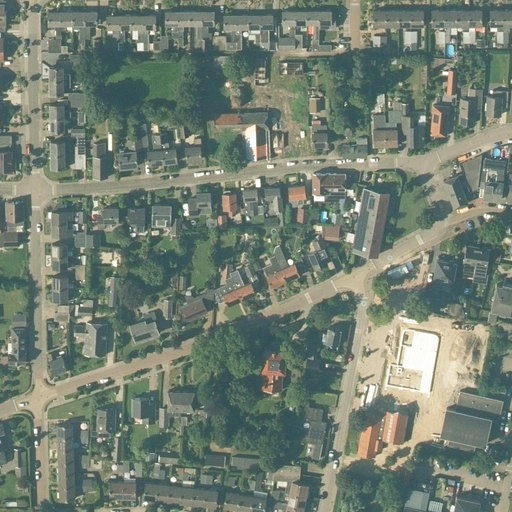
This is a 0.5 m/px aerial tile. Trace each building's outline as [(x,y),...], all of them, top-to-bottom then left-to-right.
[(511,9),(503,10),(503,43),(503,48),(508,48),(508,43),(508,32),(509,32),(509,25),(511,25),(511,9)] [(282,24),(290,24),(290,37),(278,37),(278,49),(295,50),(295,48),(295,34),(295,28),(295,10),(282,10),(282,24)] [(295,10),(295,28),(298,28),(300,26),(300,24),(307,24),(307,10),(295,10)] [(313,24),(313,39),(318,39),(318,28),(318,10),(307,10),(307,24),(313,24)] [(318,10),(318,28),(335,28),(335,14),(332,14),(332,10),(318,10)] [(386,25),(386,10),(373,11),(373,25),(386,25)] [(398,10),(386,10),(386,25),(398,25),(398,10)] [(411,10),(398,10),(398,25),(411,25),(411,10)] [(411,10),(411,25),(424,25),(424,10),(411,10)] [(444,43),(444,10),(431,10),(431,26),(439,25),(439,31),(438,31),(439,43),(444,43)] [(457,10),(444,10),(444,43),(450,43),(450,34),(451,34),(451,25),(457,25),(457,10)] [(469,10),(457,10),(457,25),(463,25),(463,43),(469,43),(469,10)] [(475,47),(475,25),(482,25),(482,10),(469,10),(469,43),(469,47),(475,47)] [(490,10),(490,25),(497,25),(497,43),(495,43),(495,47),(502,47),(502,43),(503,43),(503,10),(490,10)] [(60,34),(60,11),(48,11),(48,25),(56,25),(56,34),(60,34)] [(72,11),(60,11),(60,34),(61,34),(61,30),(66,30),(66,25),(73,25),(72,11)] [(85,38),(85,11),(72,11),(73,25),(80,25),(80,41),(81,42),(85,42),(85,38)] [(98,11),(85,11),(85,38),(90,38),(90,25),(98,25),(98,11)] [(178,38),(178,11),(165,11),(165,25),(173,25),(173,31),(172,31),(172,34),(173,34),(173,38),(178,38)] [(190,11),(178,11),(178,38),(179,38),(179,46),(183,46),(183,25),(190,24),(190,11)] [(202,38),(202,11),(190,11),(190,24),(197,24),(197,38),(202,38)] [(215,11),(202,11),(202,38),(202,49),(206,49),(206,50),(211,50),(211,44),(206,44),(206,38),(212,38),(212,32),(208,32),(208,24),(215,24),(215,11)] [(119,42),(119,15),(107,15),(107,28),(113,28),(113,34),(115,34),(115,42),(119,42)] [(119,15),(119,42),(124,42),(124,28),(131,28),(131,15),(119,15)] [(131,15),(131,28),(138,28),(138,42),(140,42),(140,49),(143,49),(143,15),(131,15)] [(143,15),(143,49),(143,50),(149,50),(149,33),(148,33),(148,28),(156,28),(156,15),(143,15)] [(236,28),(236,15),(224,15),(224,28),(236,28)] [(236,15),(236,28),(236,33),(236,42),(241,42),(241,28),(248,28),(248,15),(236,15)] [(248,15),(248,28),(249,34),(256,34),(256,42),(260,42),(260,29),(260,15),(248,15)] [(273,15),(260,15),(260,29),(260,42),(261,49),(271,49),(271,41),(269,41),(269,28),(273,28),(273,15)] [(213,68),(230,68),(230,56),(213,56),(213,68)] [(255,57),(254,85),(265,85),(266,57),(255,57)] [(195,59),(195,68),(205,68),(204,59),(195,59)] [(303,75),(303,62),(279,62),(279,75),(303,75)] [(70,74),(63,74),(63,68),(49,68),(49,81),(69,81),(70,81),(70,74)] [(448,69),(447,93),(456,94),(457,70),(448,69)] [(70,81),(69,81),(49,81),(49,95),(63,95),(63,87),(71,87),(70,81)] [(230,88),(230,105),(245,104),(245,87),(230,88)] [(480,105),(481,90),(469,90),(469,100),(462,100),(460,124),(473,124),(474,105),(480,105)] [(507,103),(507,92),(493,91),(492,97),(487,97),(486,115),(500,115),(501,103),(507,103)] [(310,98),(309,113),(320,113),(320,98),(310,98)] [(389,129),(385,129),(385,146),(397,145),(397,129),(396,129),(395,122),(402,122),(402,103),(402,110),(389,110),(389,122),(389,129)] [(409,103),(402,103),(402,122),(402,133),(407,133),(406,146),(423,147),(423,127),(418,127),(417,119),(419,119),(419,116),(409,116),(409,103)] [(70,111),(63,111),(63,104),(50,105),(50,119),(63,118),(63,117),(70,117),(70,111)] [(374,122),(374,123),(373,129),(373,146),(385,146),(385,129),(380,129),(380,122),(383,122),(383,114),(384,114),(384,104),(373,104),(373,122),(374,122)] [(446,135),(449,107),(434,105),(431,134),(446,135)] [(267,113),(245,114),(214,115),(214,131),(246,130),(246,157),(266,157),(266,129),(268,129),(267,113)] [(63,118),(50,119),(50,132),(64,132),(63,118)] [(191,118),(188,119),(188,118),(178,119),(180,138),(190,137),(188,124),(192,124),(191,118)] [(145,123),(139,124),(142,147),(148,146),(145,123)] [(312,123),(313,133),(312,133),(313,146),(327,145),(326,133),(326,124),(320,125),(320,123),(312,123)] [(137,124),(139,140),(128,141),(129,152),(118,153),(120,168),(138,166),(136,152),(142,151),(142,147),(139,124),(137,124)] [(77,137),(84,137),(84,135),(85,135),(85,128),(71,128),(71,136),(77,136),(77,137)] [(176,149),(169,150),(168,142),(169,142),(168,133),(167,133),(166,129),(160,130),(160,133),(163,164),(177,162),(176,149)] [(153,134),(154,152),(147,152),(149,165),(163,164),(160,133),(153,134)] [(0,143),(12,143),(12,135),(0,135),(0,143)] [(84,137),(77,137),(77,146),(75,146),(75,155),(85,155),(85,145),(84,146),(84,137)] [(200,144),(201,144),(201,138),(194,139),(195,147),(185,148),(187,161),(202,159),(200,144)] [(343,146),(343,158),(367,157),(366,141),(360,141),(360,145),(343,146)] [(71,154),(64,154),(64,142),(50,142),(51,155),(71,155),(71,154)] [(105,156),(105,150),(105,142),(93,142),(93,151),(93,178),(107,178),(107,166),(109,166),(109,159),(107,159),(107,156),(105,156)] [(13,173),(14,172),(14,158),(11,158),(11,152),(0,152),(0,170),(3,170),(3,173),(13,173)] [(463,173),(454,177),(444,181),(455,209),(460,207),(459,206),(469,202),(462,185),(468,182),(472,190),(478,187),(482,153),(459,164),(463,173)] [(71,161),(71,155),(51,155),(51,169),(65,169),(64,161),(71,161)] [(85,155),(75,155),(75,168),(85,168),(85,155)] [(490,167),(489,172),(482,172),(480,188),(484,188),(484,192),(491,198),(500,200),(503,174),(505,161),(484,158),(483,166),(490,167)] [(345,198),(345,190),(345,173),(313,173),(313,194),(324,194),(324,197),(345,198)] [(290,199),(297,198),(298,204),(304,203),(303,197),(306,197),(304,184),(288,186),(290,199)] [(282,208),(281,203),(281,197),(280,197),(279,187),(265,188),(266,199),(273,198),(274,209),(277,209),(279,225),(288,224),(286,208),(282,208)] [(258,214),(257,200),(258,200),(257,188),(243,189),(244,201),(248,200),(249,215),(258,214)] [(389,193),(387,192),(370,189),(370,190),(363,188),(363,192),(352,250),(359,251),(359,252),(378,255),(389,193)] [(223,209),(229,209),(229,216),(234,216),(234,209),(236,209),(235,192),(230,193),(230,191),(223,191),(223,193),(223,209)] [(196,193),(196,198),(188,198),(189,217),(198,216),(198,213),(211,213),(210,192),(209,192),(196,193)] [(7,231),(4,231),(4,232),(4,236),(4,246),(17,246),(17,235),(18,235),(17,230),(17,225),(23,225),(23,224),(23,203),(7,203),(7,225),(7,231)] [(171,205),(153,205),(152,226),(170,226),(171,205)] [(298,207),(297,220),(308,221),(309,208),(298,207)] [(104,208),(104,215),(98,215),(98,228),(106,228),(111,228),(111,222),(118,222),(118,208),(104,208)] [(128,208),(128,216),(124,216),(124,232),(143,232),(143,224),(144,224),(144,208),(128,208)] [(72,223),(72,218),(72,211),(67,211),(52,211),(52,223),(72,223)] [(84,223),(87,223),(87,211),(79,211),(79,223),(84,223)] [(217,215),(218,228),(226,228),(225,214),(217,215)] [(172,234),(172,239),(179,239),(179,234),(180,234),(180,217),(171,217),(171,234),(172,234)] [(72,223),(52,223),(52,235),(67,235),(73,235),(72,223)] [(87,223),(84,223),(84,232),(75,232),(75,239),(86,239),(86,233),(86,232),(87,232),(87,223)] [(327,224),(326,238),(339,239),(341,226),(327,224)] [(86,233),(86,239),(86,246),(100,246),(100,233),(86,233)] [(309,254),(315,269),(327,264),(322,252),(327,249),(323,238),(314,242),(317,251),(309,254)] [(73,255),(73,251),(73,244),(67,244),(52,244),(52,256),(73,255)] [(274,252),(275,255),(286,282),(300,276),(295,264),(289,267),(280,244),(275,246),(274,252)] [(464,262),(463,268),(474,269),(478,248),(474,247),(473,246),(469,245),(468,246),(467,246),(464,262)] [(478,248),(474,269),(475,269),(474,273),(486,275),(487,266),(490,250),(488,250),(488,249),(487,248),(484,248),(483,248),(482,249),(478,248)] [(73,267),(73,255),(52,256),(52,268),(67,268),(67,267),(73,267)] [(75,272),(85,272),(85,255),(82,255),(82,264),(75,264),(75,272)] [(269,257),(272,263),(263,267),(267,276),(266,276),(271,288),(286,282),(275,255),(269,257)] [(450,261),(449,262),(437,260),(434,277),(437,278),(435,288),(443,289),(444,279),(452,281),(455,263),(454,263),(453,261),(450,261)] [(244,266),(248,277),(255,273),(251,263),(244,266)] [(256,273),(255,273),(248,277),(251,283),(237,288),(235,283),(240,280),(237,273),(232,276),(231,276),(242,300),(256,294),(253,287),(261,284),(256,273)] [(53,288),(67,288),(67,283),(73,283),(73,276),(67,277),(67,276),(52,276),(53,288)] [(230,292),(222,295),(222,294),(223,293),(221,289),(215,292),(222,308),(227,306),(227,307),(242,300),(231,276),(225,279),(230,292)] [(459,295),(462,277),(456,276),(452,294),(459,295)] [(511,284),(503,282),(502,285),(497,284),(491,308),(500,311),(501,308),(507,309),(506,312),(511,313),(511,284)] [(67,288),(53,288),(53,300),(68,300),(73,300),(73,293),(73,288),(67,288)] [(110,288),(109,304),(116,305),(117,289),(110,288)] [(208,291),(204,293),(205,294),(206,296),(207,300),(208,300),(214,300),(214,288),(208,288),(208,291)] [(182,314),(182,323),(183,325),(196,319),(195,318),(208,312),(203,302),(202,298),(201,298),(195,301),(194,297),(193,295),(187,295),(184,295),(188,304),(181,307),(184,314),(182,314)] [(440,309),(442,300),(426,297),(424,307),(440,309)] [(164,299),(163,317),(171,318),(172,299),(164,299)] [(452,302),(449,314),(461,316),(463,304),(452,302)] [(70,304),(58,305),(57,312),(70,313),(75,305),(70,305),(70,304)] [(78,306),(78,314),(92,315),(93,307),(83,306),(78,306)] [(143,314),(145,320),(130,325),(135,341),(159,332),(155,320),(157,319),(154,310),(143,314)] [(54,312),(54,321),(69,321),(70,313),(57,312),(54,312)] [(332,334),(328,333),(318,331),(316,341),(327,343),(338,345),(339,337),(341,335),(342,331),(341,329),(333,328),(332,334)] [(12,353),(9,353),(9,363),(25,363),(25,354),(25,329),(12,329),(12,353)] [(379,423),(379,425),(379,426),(380,428),(381,429),(383,430),(409,434),(411,435),(413,434),(414,433),(415,432),(416,430),(423,393),(430,394),(439,341),(439,339),(439,338),(437,336),(436,335),(434,334),(409,330),(407,330),(405,331),(404,332),(402,334),(402,335),(398,358),(391,357),(379,423)] [(86,336),(85,354),(105,355),(106,335),(98,334),(97,336),(86,336)] [(264,371),(263,389),(281,390),(282,372),(285,372),(286,351),(263,349),(262,370),(264,371)] [(55,352),(53,353),(48,354),(50,360),(49,361),(53,373),(59,371),(60,374),(66,372),(66,369),(62,356),(61,357),(61,355),(56,356),(55,352)] [(319,359),(307,358),(306,369),(307,369),(315,369),(318,370),(319,359)] [(289,388),(286,404),(295,405),(295,403),(298,403),(301,388),(296,387),(296,389),(289,388)] [(181,410),(182,391),(168,391),(168,410),(168,412),(174,412),(174,410),(181,410)] [(195,392),(182,391),(181,410),(194,410),(195,392)] [(446,408),(440,435),(449,437),(447,445),(474,451),(476,442),(484,444),(488,428),(496,430),(503,400),(459,391),(455,410),(446,408)] [(142,415),(142,423),(154,423),(154,410),(148,409),(148,399),(133,398),(132,415),(142,415)] [(304,398),(304,402),(302,409),(306,410),(305,419),(306,419),(305,420),(310,421),(309,429),(305,429),(305,427),(281,423),(278,437),(302,442),(303,440),(322,444),(327,422),(317,420),(318,414),(322,415),(323,409),(309,406),(310,403),(309,403),(310,399),(304,398)] [(97,408),(97,430),(98,430),(111,430),(115,430),(115,409),(97,408)] [(58,437),(73,436),(72,424),(57,425),(58,437)] [(73,436),(58,437),(58,449),(73,449),(73,436)] [(26,451),(21,451),(21,449),(14,449),(15,467),(15,476),(26,476),(26,451)] [(73,449),(58,449),(59,462),(74,462),(73,449)] [(159,460),(178,463),(179,457),(160,454),(159,460)] [(74,462),(59,462),(59,475),(74,475),(74,462)] [(276,464),(275,472),(300,474),(301,465),(276,464)] [(405,465),(401,485),(408,486),(412,466),(405,465)] [(176,485),(169,485),(168,500),(180,501),(184,467),(178,466),(176,485)] [(190,468),(184,467),(180,501),(192,503),(193,487),(187,487),(190,468)] [(309,484),(300,482),(300,474),(275,472),(273,480),(287,481),(285,492),(290,493),(308,497),(310,489),(308,489),(309,484)] [(200,482),(212,484),(213,475),(201,473),(200,482)] [(74,475),(59,475),(60,487),(75,487),(74,475)] [(229,475),(227,485),(233,486),(235,477),(229,475)] [(122,498),(122,481),(109,482),(109,498),(122,498)] [(122,481),(122,498),(136,498),(136,481),(122,481)] [(157,499),(158,483),(146,482),(144,499),(157,500),(157,499)] [(169,485),(158,483),(157,499),(168,500),(169,485)] [(75,487),(60,487),(60,500),(75,499),(75,491),(92,491),(92,490),(92,486),(80,486),(75,487)] [(205,489),(193,487),(192,503),(203,504),(205,489)] [(408,488),(404,506),(402,511),(478,511),(480,501),(457,496),(453,511),(440,511),(442,502),(431,500),(428,511),(420,510),(424,491),(408,488)] [(205,489),(203,504),(203,505),(216,507),(218,490),(205,489)] [(237,508),(239,494),(226,491),(224,506),(237,508)] [(290,493),(288,504),(288,505),(306,508),(308,497),(290,493)] [(239,494),(237,508),(250,510),(253,496),(239,494)] [(253,496),(250,510),(259,511),(264,511),(267,498),(253,496)] [(288,505),(288,504),(272,501),(271,506),(287,510),(286,511),(305,511),(306,508),(288,505)]
